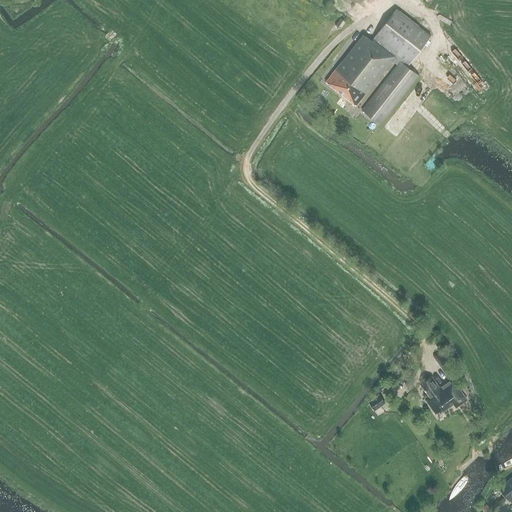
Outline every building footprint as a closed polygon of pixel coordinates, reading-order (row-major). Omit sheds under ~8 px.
[(408,67),(431,37),(397,9),(372,41),(364,35),(326,82),(356,106),(391,61),(398,66),(362,111),(380,125),(419,76),(408,67)] [(335,25),(340,29),(345,22),(340,18),(335,25)] [(480,83),(477,85),(482,96),(493,91),(487,78),(481,80),(477,71),(468,75),(470,78),(476,75),(480,83)] [(440,387),(432,376),(420,385),(428,395),(424,398),(435,414),(439,411),(440,413),(453,403),(456,408),(468,400),(452,378),(440,387)] [(374,410),(385,403),(379,394),(368,401),(374,410)] [(511,503),(511,476),(498,488),(509,502),(510,501),(511,503)]
